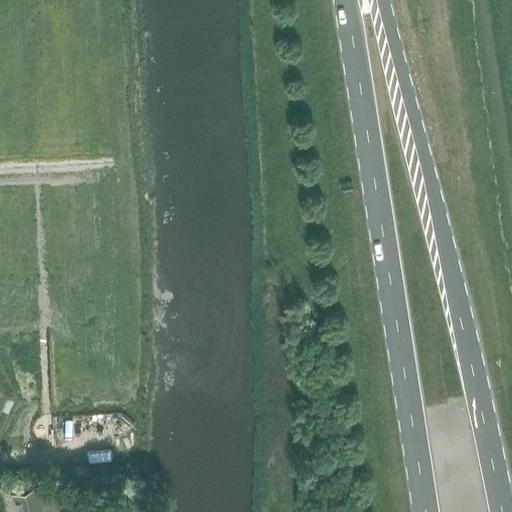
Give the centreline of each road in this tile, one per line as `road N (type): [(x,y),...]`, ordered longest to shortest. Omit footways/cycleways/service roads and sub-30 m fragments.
road 1 (primary): [(500,511),(383,0)]
road 2 (primary): [(346,0),(425,511)]
